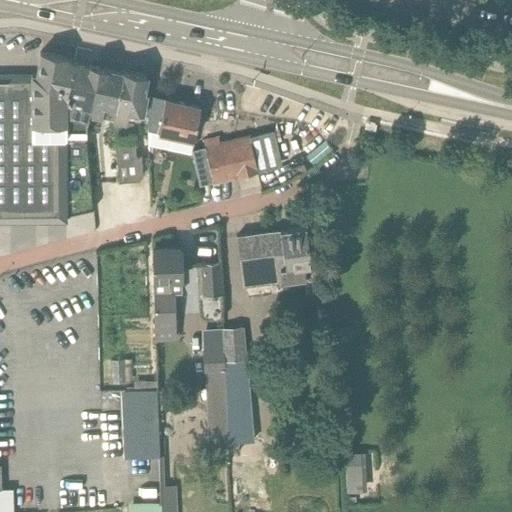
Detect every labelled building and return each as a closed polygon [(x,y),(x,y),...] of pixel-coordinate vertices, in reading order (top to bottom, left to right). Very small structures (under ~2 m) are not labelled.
[(0,219),(64,220),(66,220),(66,216),(67,215),(63,108),(73,61),(66,60),(66,58),(40,53),(36,74),(31,74),(31,80),(0,80),(0,219)] [(73,61),(63,108),(67,215),(93,210),(88,156),(86,128),(86,123),(88,114),(98,66),(73,61)] [(98,66),(88,114),(99,117),(100,114),(111,116),(113,116),(122,71),(98,66)] [(113,116),(118,181),(120,181),(138,181),(143,175),(141,155),(136,156),(133,123),(133,121),(124,119),(126,112),(141,115),(142,113),(146,95),(146,93),(144,93),(146,82),(145,82),(146,75),(122,70),(122,71),(113,116)] [(146,95),(142,113),(146,113),(147,120),(148,141),(190,150),(194,135),(200,107),(164,99),(146,95)] [(198,149),(191,151),(199,185),(257,172),(249,137),(220,145),(218,137),(203,141),(205,147),(198,149)] [(280,230),(261,232),(236,236),(243,287),(303,279),(305,292),(323,290),(320,258),(310,259),(306,226),(304,227),(281,230),(280,230)] [(181,248),(152,249),(152,278),(153,278),(153,290),(154,327),(174,327),(173,293),(181,292),(181,277),(182,277),(181,248)] [(220,294),(218,262),(201,263),(203,295),(220,294)] [(222,329),(223,350),(223,360),(247,358),(244,327),(222,329)] [(201,330),(202,351),(223,350),(222,329),(201,330)] [(203,370),(223,369),(223,360),(223,350),(202,351),(203,370)] [(247,358),(223,360),(223,369),(229,441),(229,443),(254,441),(247,358)] [(223,369),(203,370),(206,441),(229,441),(223,369)] [(124,457),(129,457),(159,456),(156,391),(129,391),(129,415),(122,416),(124,457)] [(347,451),(349,499),(376,498),(375,450),(347,451)]
